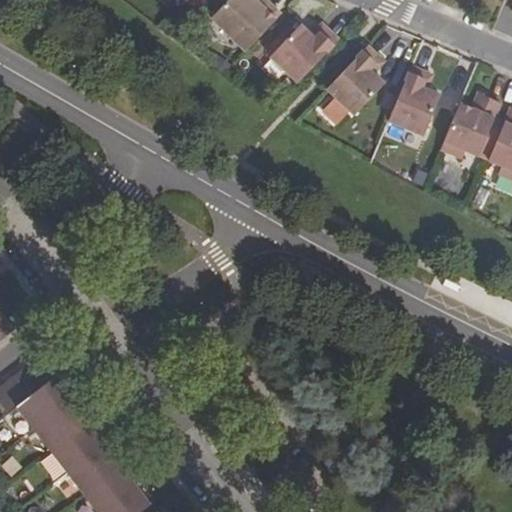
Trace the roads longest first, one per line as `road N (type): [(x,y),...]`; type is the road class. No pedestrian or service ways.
road 1 (tertiary): [(511,344),(266,217)]
road 2 (tertiary): [(99,338),(232,511)]
road 3 (tertiary): [(99,338),(218,263),(266,217)]
road 4 (tertiary): [(166,159),(0,63)]
road 5 (tertiary): [(166,159),(42,261)]
road 6 (residential): [(371,0),(511,58)]
